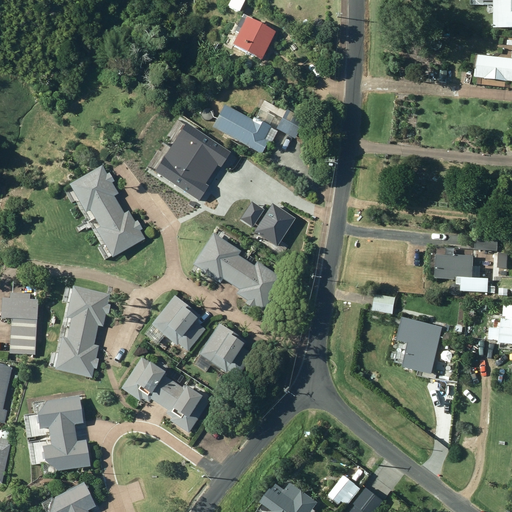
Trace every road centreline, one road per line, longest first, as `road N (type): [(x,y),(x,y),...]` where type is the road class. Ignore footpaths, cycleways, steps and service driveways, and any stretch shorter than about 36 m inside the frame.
road 1 (residential): [(356,0),(341,201),(309,387)]
road 2 (residential): [(472,511),(309,387)]
road 3 (residential): [(309,387),(205,511)]
